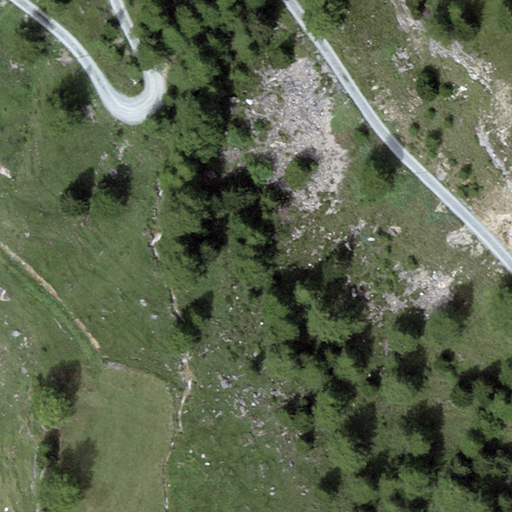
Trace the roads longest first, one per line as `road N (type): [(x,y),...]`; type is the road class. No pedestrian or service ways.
road 1 (track): [(511,270),(385,140),(287,0)]
road 2 (track): [(116,0),(156,90),(142,119),(106,95),(50,21),(19,0)]
